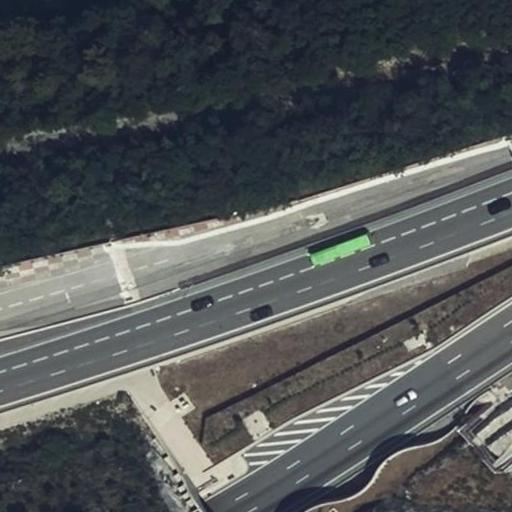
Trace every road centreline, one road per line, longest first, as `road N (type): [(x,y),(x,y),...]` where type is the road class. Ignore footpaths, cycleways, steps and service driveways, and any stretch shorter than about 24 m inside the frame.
road 1 (motorway): [(511,203),(191,322),(0,381)]
road 2 (motorway): [(236,511),(511,333)]
